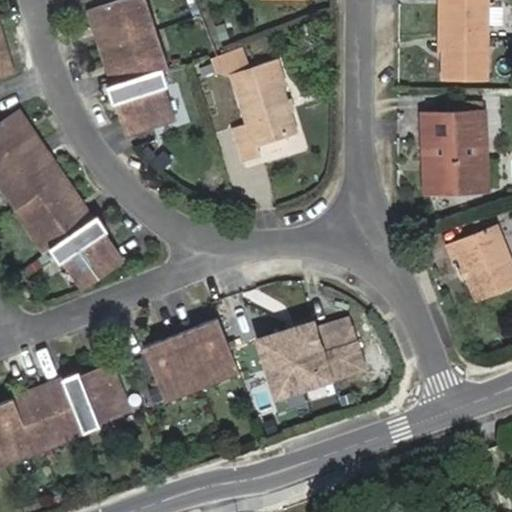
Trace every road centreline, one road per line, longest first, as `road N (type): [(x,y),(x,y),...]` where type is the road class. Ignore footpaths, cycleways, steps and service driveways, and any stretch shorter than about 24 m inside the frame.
road 1 (tertiary): [(452,411),(135,511)]
road 2 (residential): [(30,0),(45,52),(104,157),(185,238),(222,243)]
road 3 (residential): [(373,226),(358,137),(359,0)]
road 4 (residential): [(222,243),(201,266),(166,284),(22,340)]
road 5 (residential): [(452,411),(373,226)]
road 6 (residential): [(222,243),(296,246),(373,226)]
